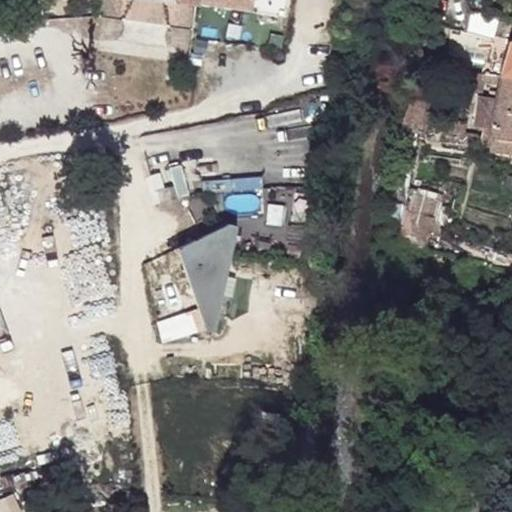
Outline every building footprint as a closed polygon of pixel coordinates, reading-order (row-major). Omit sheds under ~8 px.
[(183,0),(195,2),(195,0),(215,0),(283,12),(286,0),(183,0)] [(498,65),(493,139),(511,141),(511,41),(506,41),(498,65)] [(414,190),(405,234),(436,239),(444,196),(414,190)] [(203,328),(212,331),(236,225),(227,223),(176,248),(203,328)] [(448,334),(447,351),(459,353),(461,336),(448,334)]
